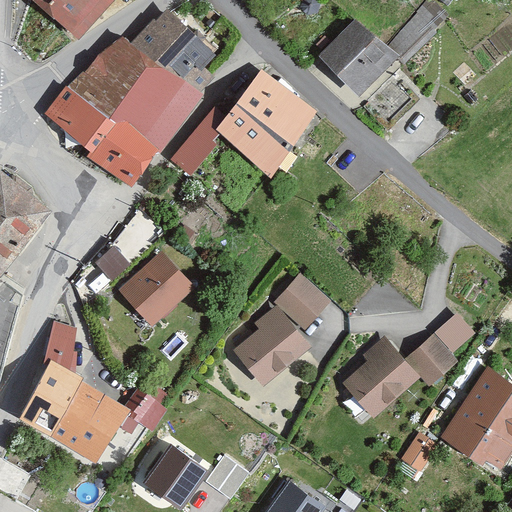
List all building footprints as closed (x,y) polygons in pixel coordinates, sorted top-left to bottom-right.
[(120,0),(31,0),(80,44),(120,0)] [(448,16),(430,0),(425,0),(387,50),(400,62),(405,66),(439,33),(436,30),(448,16)] [(217,61),(168,11),(158,25),(154,21),(132,46),(126,38),(86,74),(67,89),(45,117),(89,157),(86,162),(135,193),(206,97),(202,95),(215,80),(206,73),(217,61)] [(387,50),(356,22),(318,61),(361,100),(400,62),(387,50)] [(318,116),(264,72),(236,111),(228,121),(218,131),(222,135),(273,185),(294,153),(318,116)] [(218,131),(228,121),(214,110),(172,161),(191,180),(218,147),(215,143),(222,135),(218,131)] [(0,271),(53,202),(1,165),(0,166),(0,271)] [(117,277),(166,226),(145,207),(97,258),(117,277)] [(195,282),(163,247),(118,287),(150,322),(195,282)] [(332,299),(301,270),(275,299),(278,302),(257,321),(260,326),(233,346),(264,383),(312,342),(304,330),(332,299)] [(77,326),(54,320),(45,358),(48,359),(22,413),(51,428),(49,433),(97,460),(128,410),(131,405),(126,402),(80,375),(84,370),(70,362),(77,326)] [(435,332),(409,353),(429,379),(456,359),(435,332)] [(422,373),(386,335),(364,352),(368,357),(344,380),(376,415),(422,373)] [(511,451),(511,377),(487,362),(441,434),(483,459),(485,454),(503,465),(511,451)] [(144,376),(126,402),(131,405),(128,410),(153,429),(170,404),(164,401),(170,393),(144,376)] [(438,443),(421,430),(402,456),(419,469),(438,443)] [(210,464),(172,438),(144,478),(180,501),(210,464)] [(250,470),(225,453),(207,480),(232,496),(250,470)] [(0,457),(0,485),(18,494),(30,470),(1,456),(0,457)] [(320,511),(328,502),(290,475),(263,511),(320,511)]
